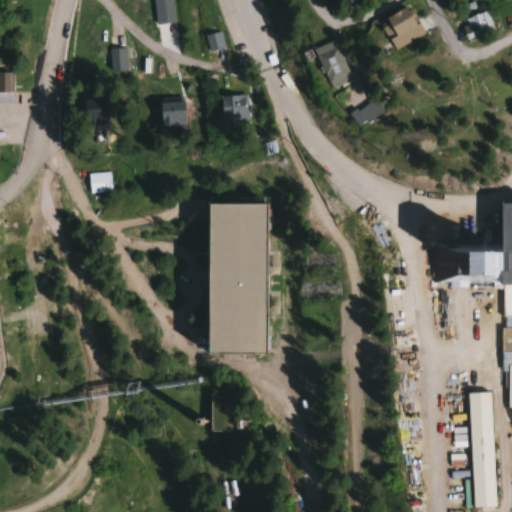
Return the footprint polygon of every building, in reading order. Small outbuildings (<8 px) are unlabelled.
[(417,35),(401,7),(372,24),(388,51),(417,35)] [(453,22),(462,41),(486,31),(478,11),(453,22)] [(203,36),(208,53),(223,49),(219,32),(203,36)] [(308,50),(325,90),(346,81),(329,41),(308,50)] [(109,48),(109,71),(125,71),(125,48),(109,48)] [(0,105),(10,105),(10,73),(0,73),(0,105)] [(106,125),(106,95),(81,95),(81,125),(106,125)] [(246,126),(246,95),(218,95),(218,126),(246,126)] [(346,118),(358,130),(378,110),(367,98),(346,118)] [(158,99),(158,126),(182,126),(182,99),(158,99)] [(109,193),(109,172),(86,172),(86,193),(109,193)] [(478,188),(511,181),(511,265),(508,267),(487,267),(422,272),(423,233),(430,207),(478,188)] [(192,189),(264,194),(263,352),(185,345),(192,189)] [(487,297),(507,294),(508,267),(487,267),(487,297)] [(511,307),(509,341),(489,343),(485,343),(485,309),(511,307)] [(489,343),(509,341),(509,384),(488,384),(489,343)] [(448,374),(470,372),(473,485),(451,490),(448,374)] [(458,511),(480,511),(481,396),(458,396),(458,511)]
